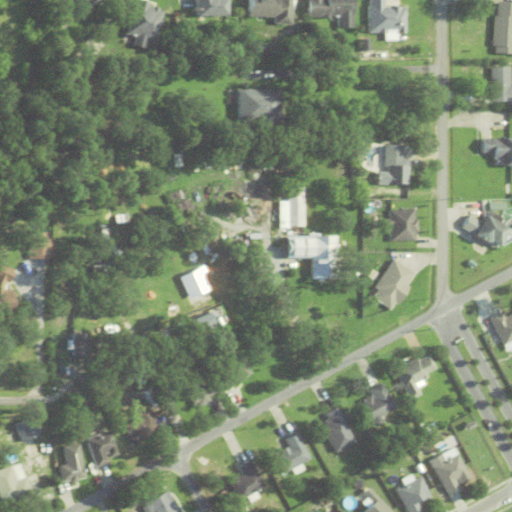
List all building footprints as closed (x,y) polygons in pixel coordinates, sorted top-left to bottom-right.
[(98,0),(81,8),(77,0),(98,0)] [(151,4),(157,6),(157,8),(162,9),(160,17),(161,19),(159,23),(158,24),(153,40),(124,32),(132,0),(146,0),(149,1),(148,5),(151,6),(151,4)] [(225,0),(225,12),(195,12),(195,7),(196,7),(196,5),(195,1),(194,1),(194,0),(225,0)] [(290,0),(290,22),(273,22),(273,13),(247,13),(247,0),(290,0)] [(330,16),(320,16),(320,14),(306,14),(306,0),(352,0),(352,25),(336,25),(336,14),(330,14),(330,16)] [(386,5),(386,3),(400,2),(400,5),(404,5),(405,31),(394,31),(394,27),(385,27),(385,31),(376,31),(376,30),(367,30),(366,3),(368,2),(368,0),(382,0),(382,5),(386,5)] [(511,52),(493,51),(493,44),(490,44),(492,13),(495,13),(495,0),(511,0),(511,52)] [(511,83),(511,99),(489,100),(488,65),(508,64),(509,83),(511,83)] [(236,119),(236,87),(279,87),(279,119),(236,119)] [(511,163),(493,163),(493,156),(490,156),(490,151),(479,151),(479,136),(493,137),(493,134),(511,134),(511,163)] [(383,165),(383,142),(401,143),(401,165),(383,165)] [(277,200),(286,200),(286,192),(302,192),(302,224),(277,224),(277,200)] [(416,218),(416,229),(414,229),(414,238),(388,239),(388,224),(382,224),(382,217),(388,217),(388,208),(413,208),(413,218),(416,218)] [(471,232),(484,212),(507,226),(495,247),(471,232)] [(27,257),(27,230),(50,231),(50,257),(27,257)] [(310,266),(310,248),(304,248),(304,236),(309,236),(309,234),(334,234),(334,266),(310,266)] [(150,248),(157,244),(161,250),(154,254),(150,248)] [(186,254),(192,250),(196,256),(190,260),(186,254)] [(378,288),(374,285),(392,258),(413,272),(405,284),(408,286),(397,302),(394,301),(390,308),(372,296),(378,288)] [(4,281),(3,284),(3,288),(11,288),(10,304),(3,304),(3,310),(0,309),(0,261),(13,268),(6,282),(4,281)] [(178,276),(202,265),(204,270),(201,272),(212,296),(191,305),(178,276)] [(511,347),(506,350),(489,317),(501,310),(504,315),(511,311),(511,347)] [(207,320),(216,316),(218,321),(209,325),(207,320)] [(71,353),(72,332),(85,332),(85,353),(71,353)] [(422,379),(421,378),(414,382),(420,393),(410,398),(394,368),(417,355),(418,359),(429,353),(436,366),(425,372),(427,375),(426,377),(422,379)] [(238,379),(226,385),(217,368),(242,355),(251,372),(243,376),(244,378),(239,380),(238,379)] [(199,400),(191,404),(182,386),(208,373),(217,390),(205,396),(206,399),(200,402),(199,400)] [(361,399),(371,394),(373,397),(374,397),(369,388),(382,382),(395,407),(380,415),(383,421),(375,425),(361,399)] [(121,425),(136,416),(133,411),(146,404),(159,428),(132,444),(121,425)] [(321,426),(325,423),(323,420),(327,418),(325,413),(336,407),(355,440),(335,452),(321,426)] [(12,423),(31,415),(39,432),(20,441),(12,423)] [(463,424),(473,419),(476,424),(466,430),(463,424)] [(428,424),(434,421),(437,427),(431,430),(428,424)] [(422,427),(427,424),(431,431),(426,434),(422,427)] [(108,456),(106,450),(103,451),(106,461),(95,466),(85,437),(109,429),(117,453),(108,456)] [(300,463),(304,468),(294,474),(291,468),(282,473),(273,456),(280,451),(279,449),(286,445),(287,448),(289,447),(284,438),(296,431),(311,457),(300,463)] [(57,464),(64,463),(61,445),(77,442),(83,477),(76,478),(74,481),(70,482),(67,479),(60,481),(57,464)] [(460,482),(457,477),(455,479),(459,486),(447,493),(428,460),(441,453),(443,457),(448,454),(449,456),(456,452),(470,476),(460,482)] [(255,490),(258,496),(249,501),(246,496),(239,500),(227,479),(236,474),(238,476),(242,473),(238,466),(250,459),(264,485),(255,490)] [(25,475),(33,495),(2,507),(0,501),(0,467),(9,464),(15,479),(25,475)] [(417,499),(415,500),(419,508),(411,511),(406,511),(394,488),(420,475),(430,495),(418,502),(417,499)] [(173,511),(154,511),(153,510),(149,511),(147,511),(143,502),(167,489),(177,510),(173,511)] [(360,511),(371,502),(366,497),(372,491),(392,511),(360,511)]
